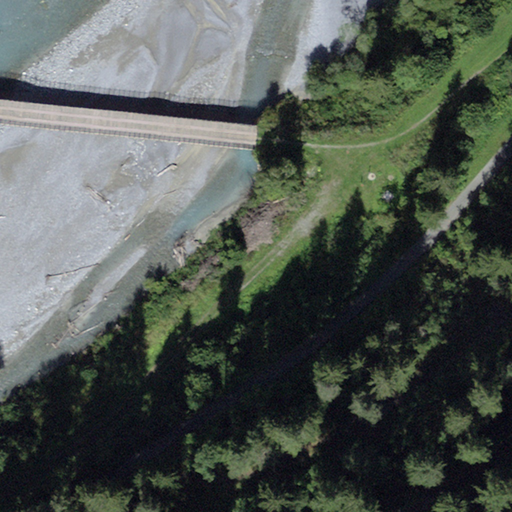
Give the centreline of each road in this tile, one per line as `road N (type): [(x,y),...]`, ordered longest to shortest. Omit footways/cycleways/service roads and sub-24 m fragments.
road 1 (track): [(497,160),(322,333),(48,511)]
road 2 (track): [(0,111),(497,160)]
road 3 (track): [(511,376),(392,454),(343,511)]
